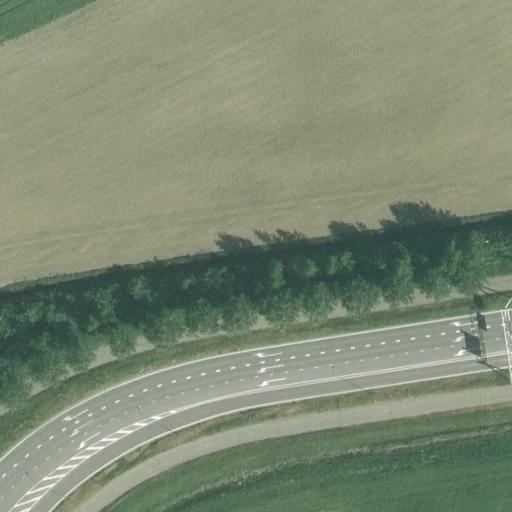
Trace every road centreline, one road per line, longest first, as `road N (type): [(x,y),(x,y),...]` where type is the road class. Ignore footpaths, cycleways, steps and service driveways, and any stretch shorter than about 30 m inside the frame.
road 1 (unclassified): [(511,286),(124,347),(0,402)]
road 2 (primary): [(86,511),(150,468),(206,444),(511,393)]
road 3 (primary): [(196,404),(511,352)]
road 4 (primary): [(196,404),(80,440),(0,499)]
road 5 (primary): [(37,511),(124,440),(196,404)]
